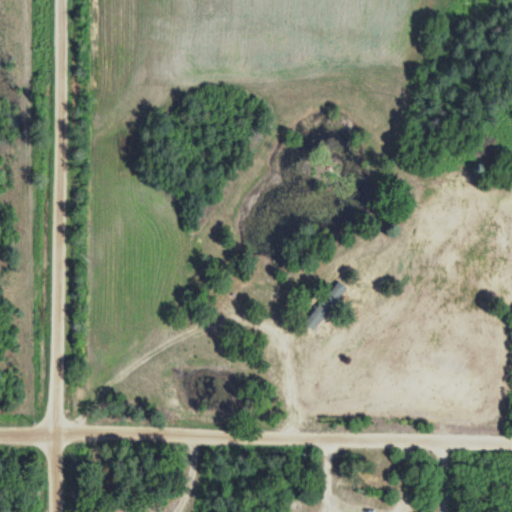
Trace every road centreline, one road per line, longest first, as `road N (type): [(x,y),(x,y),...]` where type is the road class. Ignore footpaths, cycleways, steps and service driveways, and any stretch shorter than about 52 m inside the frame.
road 1 (residential): [(0,416),(100,411),(511,423)]
road 2 (residential): [(41,511),(49,0)]
